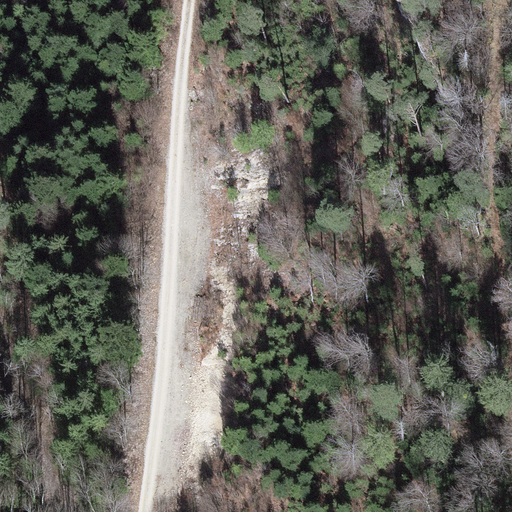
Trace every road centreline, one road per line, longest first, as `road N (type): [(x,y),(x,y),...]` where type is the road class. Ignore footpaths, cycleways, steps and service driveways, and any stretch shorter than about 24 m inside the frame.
road 1 (track): [(147,511),(175,65),(187,0)]
road 2 (track): [(61,511),(0,306)]
